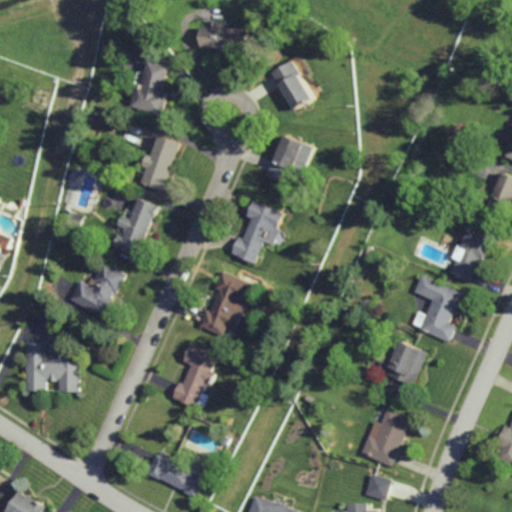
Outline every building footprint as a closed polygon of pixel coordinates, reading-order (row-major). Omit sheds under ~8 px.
[(251,46),(236,46),(236,49),(220,49),(220,44),(203,45),(203,24),(251,24),(251,46)] [(164,91),(169,92),(163,113),(132,104),(138,83),(144,84),(151,58),(172,63),(164,91)] [(314,96),(296,106),(284,82),(283,83),(276,70),(295,59),(301,70),(300,71),(314,96)] [(166,190),(144,181),(150,166),(145,165),(150,153),(154,155),(162,134),(184,142),(166,190)] [(302,181),(294,177),(291,184),(272,175),(272,176),(269,175),(277,158),(278,159),(290,134),(318,146),(302,181)] [(511,205),(506,218),(488,210),(507,169),(511,171),(511,205)] [(0,211),(0,238),(8,242),(0,258),(0,195),(6,198),(0,211)] [(158,217),(156,216),(144,243),(146,244),(141,256),(115,244),(120,234),(126,236),(129,228),(120,224),(124,214),(133,218),(143,197),(163,205),(158,217)] [(276,244),(268,240),(257,263),(234,253),(242,236),(246,239),(256,218),(251,216),(258,199),(288,213),(281,228),(283,229),(276,244)] [(83,226),(66,220),(71,207),(88,213),(83,226)] [(478,229),(480,227),(498,236),(489,255),(488,255),(482,269),(479,268),(473,281),(455,272),(461,258),(466,260),(472,248),(464,246),(472,226),(478,229)] [(120,294),(117,292),(114,298),(117,299),(106,319),(92,310),(93,308),(76,298),(87,279),(92,282),(94,278),(97,279),(107,261),(131,275),(120,294)] [(243,315),(235,311),(224,335),(202,326),(209,309),(214,311),(223,289),(219,288),(226,270),(257,283),(243,315)] [(445,284),(446,282),(466,292),(452,322),(460,325),(452,341),(423,328),(436,298),(433,297),(433,298),(418,291),(426,274),(445,284)] [(416,385),(380,368),(387,354),(397,358),(406,339),(431,351),(416,385)] [(52,343),(56,344),(60,346),(64,352),(65,355),(66,359),(84,359),(84,391),(63,391),(63,378),(61,378),(61,380),(54,380),(54,378),(51,378),(51,390),(31,390),(32,341),(52,341),(52,343)] [(213,386),(208,383),(204,392),(212,395),(206,407),(199,404),(198,407),(176,398),(183,382),(186,383),(194,364),(186,361),(194,343),(202,346),(202,347),(221,355),(214,370),(219,373),(213,386)] [(314,403),(307,400),(309,395),(316,399),(314,403)] [(394,466),(363,453),(378,420),(384,423),(391,407),(416,418),(394,466)] [(511,463),(498,458),(503,446),(499,445),(508,425),(511,426),(511,463)] [(193,471),(197,462),(211,469),(207,479),(208,479),(199,498),(187,493),(188,492),(162,479),(161,480),(151,475),(160,455),(193,471)] [(368,494),(389,500),(395,479),(375,473),(368,494)] [(29,497),(30,494),(49,506),(46,511),(47,511),(7,511),(8,511),(9,511),(22,492),(29,497)] [(251,511),(257,496),(302,511),(251,511)] [(370,510),(381,510),(381,511),(351,511),(351,503),(369,502),(370,510)]
